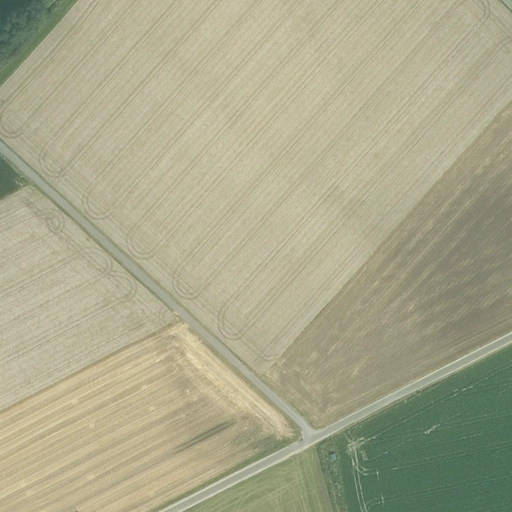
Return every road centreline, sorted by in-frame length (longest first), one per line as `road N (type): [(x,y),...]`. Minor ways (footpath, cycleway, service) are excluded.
road 1 (unclassified): [(0,146),(315,439)]
road 2 (unclassified): [(315,439),(511,339)]
road 3 (unclassified): [(172,511),(315,439)]
